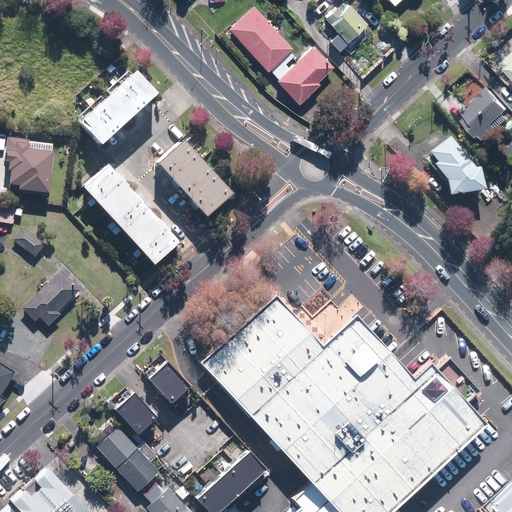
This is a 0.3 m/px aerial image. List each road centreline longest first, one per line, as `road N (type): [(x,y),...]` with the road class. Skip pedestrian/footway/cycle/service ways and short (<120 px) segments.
road 1 (residential): [(0,456),(225,247)]
road 2 (residential): [(371,114),(497,0)]
road 3 (secondary): [(120,0),(233,110)]
road 4 (secondary): [(403,218),(511,330)]
